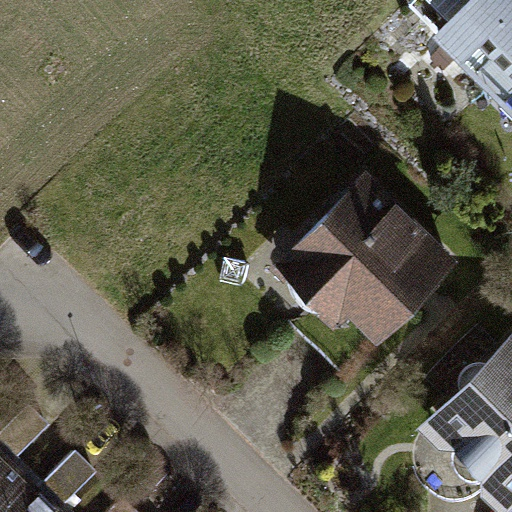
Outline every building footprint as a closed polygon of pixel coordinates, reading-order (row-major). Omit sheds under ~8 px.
[(511,0),(471,0),(436,35),(490,90),(511,69),(511,0)] [(511,69),(490,90),(511,112),(511,69)] [(368,169),(272,263),(335,327),(347,315),(381,350),(426,306),(416,295),(455,258),(368,169)] [(511,339),(416,433),(492,511),(502,511),(511,503),(511,339)] [(28,405),(0,432),(0,500),(24,476),(10,462),(47,425),(28,405)] [(24,476),(0,500),(0,511),(59,511),(57,509),(94,472),(75,453),(37,489),(24,476)] [(133,511),(124,502),(113,511),(133,511)]
